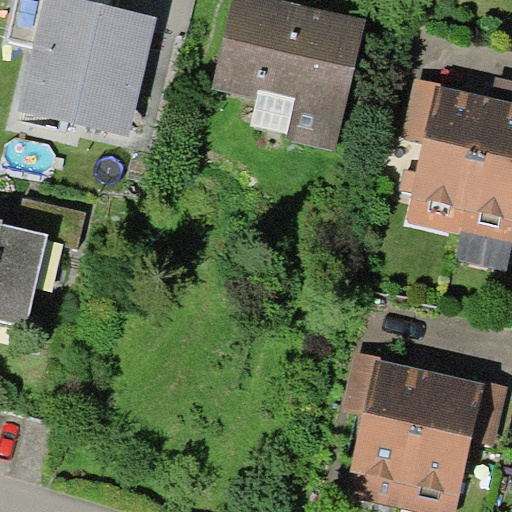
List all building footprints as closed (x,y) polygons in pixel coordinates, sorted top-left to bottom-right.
[(149,17),(71,0),(49,0),(27,101),(125,123),(149,17)] [(277,15),(277,14),(231,3),(211,91),(290,108),(283,140),(330,151),(357,34),(277,15)] [(411,200),(461,212),(484,112),(433,100),(411,200)] [(511,118),(484,112),(461,212),(456,236),(506,247),(511,222),(511,118)] [(0,312),(24,318),(41,245),(73,252),(81,219),(18,204),(11,237),(0,234),(0,312)] [(346,498),(396,509),(427,370),(407,365),(403,381),(373,374),(346,498)] [(408,511),(447,511),(451,497),(475,397),(444,390),(447,375),(427,370),(396,509),(408,511)]
